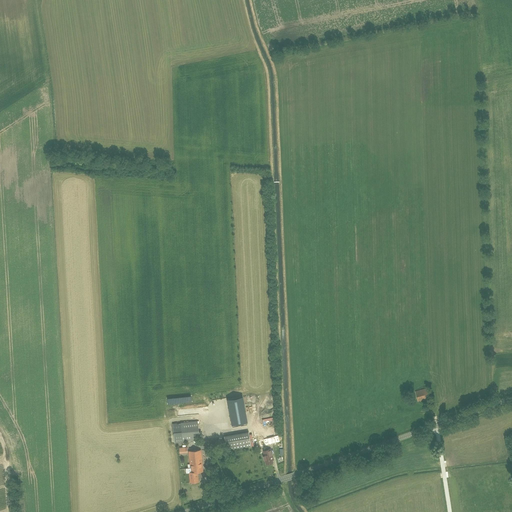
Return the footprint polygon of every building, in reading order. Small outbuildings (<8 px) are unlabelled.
[(418,401),(430,398),(427,388),(415,391),(418,401)] [(227,400),(232,425),(247,422),(243,397),(227,400)] [(173,424),(174,443),(182,442),(199,440),(197,421),(180,423),(177,424),(177,423),(173,424)] [(248,432),(224,436),(226,451),(251,447),(248,432)] [(280,441),(278,435),(263,439),(264,440),(260,441),(261,446),(265,445),(280,441)] [(223,449),(223,446),(222,439),(208,441),(209,448),(210,447),(211,451),(214,450),(223,449)] [(271,459),(273,459),(270,449),(265,450),(264,451),(265,454),(264,455),(263,455),(264,460),(265,460),(266,464),(267,463),(267,464),(268,464),(270,464),(270,463),(270,462),(272,462),(271,459)] [(191,468),(199,467),(202,467),(201,450),(189,451),(190,464),(191,468)] [(199,467),(191,468),(191,472),(189,472),(190,483),(198,482),(197,472),(203,471),(202,467),(199,467)]
